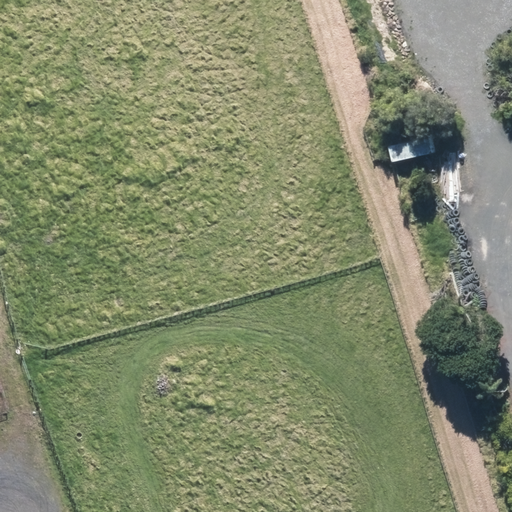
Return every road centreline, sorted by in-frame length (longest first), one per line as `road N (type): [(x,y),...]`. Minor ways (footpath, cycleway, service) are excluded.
road 1 (track): [(479,511),(318,0)]
road 2 (track): [(52,511),(0,331)]
